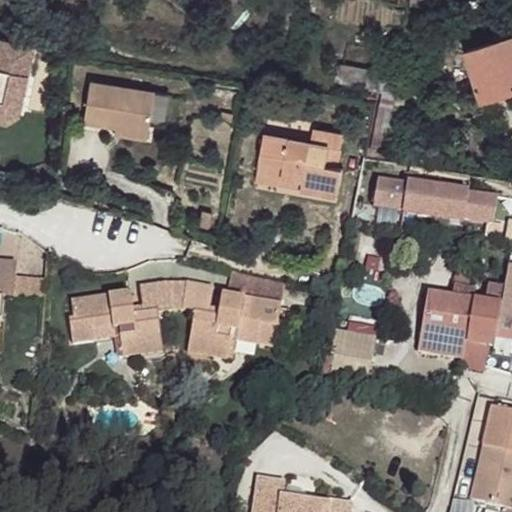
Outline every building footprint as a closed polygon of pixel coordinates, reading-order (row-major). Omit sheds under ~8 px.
[(511,34),(466,48),(482,100),(511,91),(511,34)] [(0,68),(26,75),(33,45),(0,38),(0,68)] [(0,102),(19,107),(26,75),(0,68),(0,102)] [(154,91),(89,81),(83,122),(115,127),(114,135),(146,140),(149,121),(154,91)] [(167,93),(154,91),(149,121),(163,123),(167,93)] [(482,100),(472,103),(476,119),(487,116),(482,100)] [(19,107),(0,102),(0,122),(6,123),(17,116),(19,107)] [(302,191),(338,197),(342,170),(326,167),(329,145),(340,147),(343,133),(314,129),(312,142),(266,134),(259,173),(304,181),(302,189),(302,191)] [(304,181),(259,173),(257,181),(302,189),(304,181)] [(494,224),(497,199),(468,195),(468,193),(407,184),(407,186),(378,182),(374,207),(403,211),(403,213),(464,222),(464,220),(494,224)] [(15,279),(17,263),(0,261),(0,319),(1,320),(3,298),(14,299),(15,279)] [(511,268),(508,268),(504,288),(500,306),(493,338),(511,340),(511,268)] [(453,287),(474,291),(477,275),(456,272),(453,287)] [(234,275),(230,297),(280,306),(283,286),(234,275)] [(15,279),(14,299),(42,301),(44,281),(15,279)] [(169,312),(165,283),(139,287),(142,309),(132,310),(130,294),(72,302),(74,319),(93,317),(95,331),(119,328),(120,337),(123,356),(160,352),(155,314),(169,312)] [(188,283),(165,283),(169,312),(183,311),(188,283)] [(213,288),(188,283),(183,311),(195,314),(188,352),(226,359),(231,331),(237,332),(236,342),(253,345),(254,339),(258,339),(260,325),(276,328),(276,323),(280,306),(230,297),(222,296),(220,311),(209,309),(213,288)] [(493,338),(500,306),(504,288),(489,285),(485,304),(472,302),(463,360),(486,364),(490,348),(491,348),(493,338)] [(418,352),(463,360),(472,302),(474,291),(453,287),(452,298),(428,294),(418,352)] [(120,337),(119,328),(95,331),(93,317),(74,319),(70,320),(73,343),(120,337)] [(254,339),(253,345),(277,349),(281,324),(276,323),(276,328),(260,325),(258,339),(254,339)] [(366,388),(376,339),(334,331),(330,355),(333,356),(329,380),(366,388)] [(323,379),(329,380),(333,356),(330,355),(327,355),(323,379)] [(461,369),(484,373),(486,364),(463,360),(461,369)] [(511,412),(492,408),(471,499),(511,508),(511,412)] [(254,511),(255,511),(280,511),(282,497),(284,485),(259,481),(254,511)] [(352,511),(353,505),(329,502),(329,505),(282,497),(280,511),(255,511),(254,511),(352,511)] [(452,502),(449,511),(472,511),(473,504),(452,502)]
